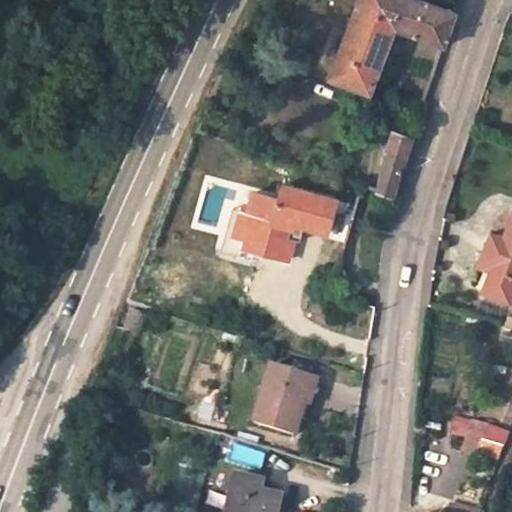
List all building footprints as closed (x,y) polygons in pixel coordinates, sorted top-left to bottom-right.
[(396,51),(403,32),(395,29),(393,34),(374,29),(384,0),(359,0),(330,79),(370,93),(387,48),(396,51)] [(455,14),(416,0),(384,0),(374,29),(393,34),(395,29),(403,32),(443,47),(455,14)] [(387,150),(377,191),(392,196),(416,126),(397,120),(387,150)] [(339,192),(344,180),(334,177),(330,188),(339,192)] [(286,221),(298,224),(325,232),(334,201),(281,186),(277,201),(250,193),(244,214),(238,236),(262,243),(256,261),(278,268),(288,236),(283,235),(286,221)] [(232,254),(238,236),(244,214),(230,210),(218,250),(232,254)] [(482,291),(511,302),(511,216),(503,238),(492,234),(482,258),(494,263),(482,291)] [(294,238),(298,224),(286,221),(283,235),(288,236),(294,238)] [(262,243),(238,236),(232,254),(256,261),(262,243)] [(304,403),(311,379),(271,367),(253,421),(295,434),(304,403)] [(318,381),(311,379),(304,403),(311,404),(318,381)] [(472,423),(466,438),(482,442),(487,428),(472,423)] [(501,447),(482,442),(466,438),(462,451),(477,457),(478,454),(497,460),(501,447)] [(234,477),(225,511),(276,511),(279,498),(259,492),(260,483),(234,477)]
